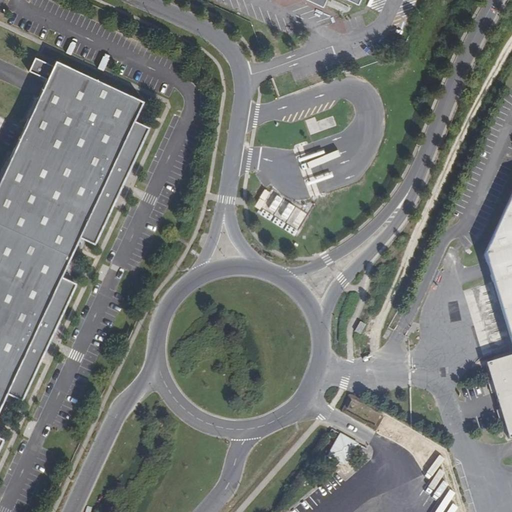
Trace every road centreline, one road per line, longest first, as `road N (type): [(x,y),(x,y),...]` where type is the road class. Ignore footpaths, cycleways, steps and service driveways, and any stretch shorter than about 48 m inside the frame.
road 1 (unclassified): [(225,207),(242,76),(234,56),(207,30),(141,0)]
road 2 (secondary): [(412,184),(494,0)]
road 3 (secondary): [(320,328),(343,280),(399,218),(412,184)]
road 4 (secondary): [(159,374),(119,410),(72,511)]
road 5 (secondary): [(412,184),(351,245),(287,280)]
road 6 (secondary): [(246,431),(268,426),(305,398),(319,369),(320,328)]
